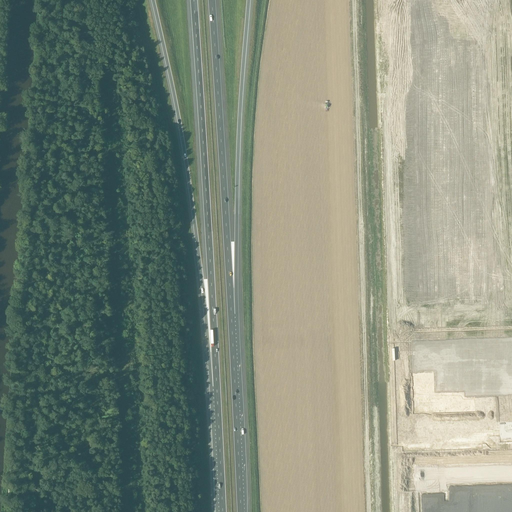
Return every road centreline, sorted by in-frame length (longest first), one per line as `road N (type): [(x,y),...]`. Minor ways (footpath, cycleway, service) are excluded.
road 1 (motorway): [(152,0),(186,164),(216,386)]
road 2 (motorway): [(193,0),(216,386)]
road 3 (motorway): [(230,314),(211,0)]
road 4 (motorway): [(230,314),(248,0)]
road 5 (motorway): [(240,511),(230,314)]
road 6 (motorway): [(216,386),(222,511)]
